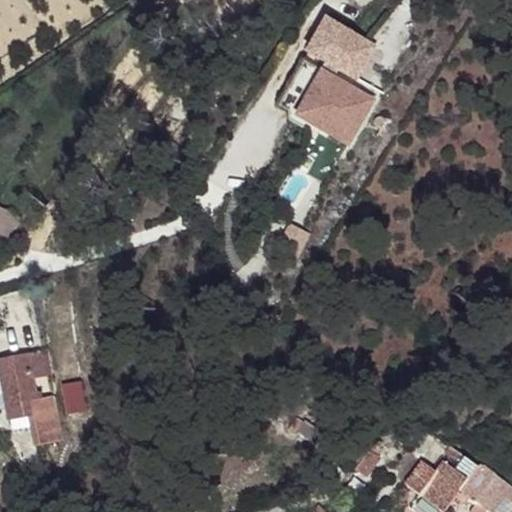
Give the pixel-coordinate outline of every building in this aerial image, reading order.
[(354,87),(289,37),(258,78),(323,127),(354,87)] [(402,181),(393,175),(387,186),(396,192),(402,181)] [(0,203),(0,252),(22,218),(0,203)] [(0,358),(1,365),(0,365),(0,398),(6,397),(10,410),(29,406),(33,406),(30,391),(35,389),(27,344),(0,348),(0,358)] [(35,389),(30,391),(33,406),(29,406),(34,434),(61,430),(55,386),(35,389)] [(300,415),(289,408),(279,423),(289,431),(300,415)] [(442,501),(458,481),(478,457),(465,447),(454,459),(446,452),(432,467),(423,459),(409,473),(442,501)] [(506,482),(478,457),(458,481),(469,492),(486,505),(500,488),(506,482)] [(463,498),(469,492),(458,481),(442,501),(445,504),(454,492),(463,498)] [(511,486),(506,482),(500,488),(511,498),(511,486)]
